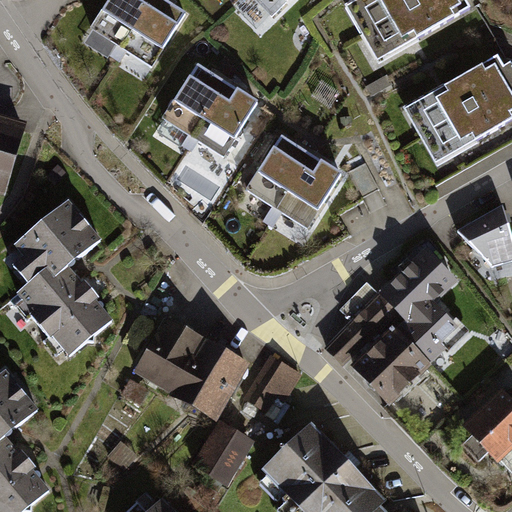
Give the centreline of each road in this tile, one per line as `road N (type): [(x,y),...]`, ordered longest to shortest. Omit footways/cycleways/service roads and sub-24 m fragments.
road 1 (residential): [(0,22),(69,121),(85,160),(124,200),(168,226),(252,316)]
road 2 (residential): [(511,168),(252,316)]
road 3 (residential): [(252,316),(326,375),(467,511)]
